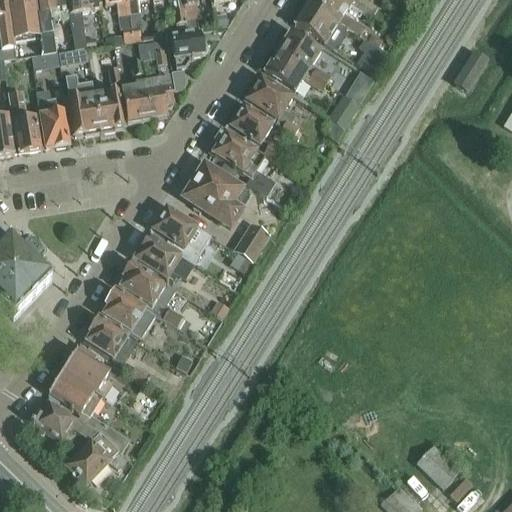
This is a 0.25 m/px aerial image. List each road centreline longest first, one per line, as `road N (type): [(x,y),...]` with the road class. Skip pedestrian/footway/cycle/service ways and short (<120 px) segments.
road 1 (residential): [(0,410),(37,365),(158,167)]
road 2 (residential): [(158,167),(266,0)]
road 3 (residential): [(9,181),(131,160),(158,167)]
